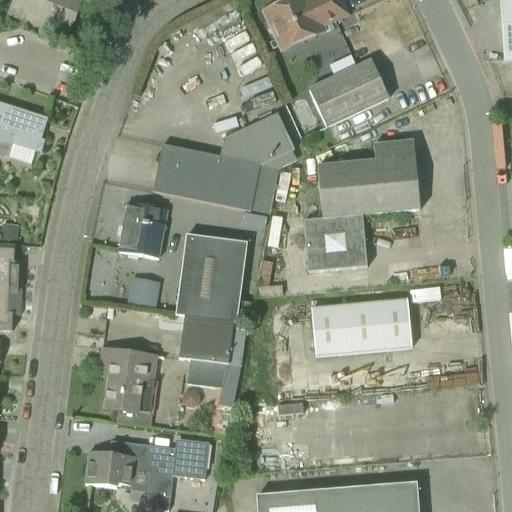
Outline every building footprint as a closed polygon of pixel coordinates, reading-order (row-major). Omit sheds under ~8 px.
[(15,0),(10,15),(33,24),(35,19),(70,32),(82,0),(80,0),(15,0)] [(349,17),(340,0),(292,0),(263,14),(282,53),(324,33),(322,29),(349,17)] [(511,0),(499,0),(504,61),(511,60),(511,0)] [(326,128),(388,99),(371,62),(309,91),(326,128)] [(40,142),(46,122),(0,107),(0,156),(7,159),(11,144),(40,154),(44,143),(40,142)] [(294,152),(277,115),(221,141),(223,144),(220,158),(259,168),(294,152)] [(303,223),(308,275),(367,270),(362,218),(419,213),(413,144),(373,147),(374,164),(317,169),(322,222),(303,223)] [(259,168),(162,146),(153,194),(251,213),(259,168)] [(158,261),(166,215),(167,212),(127,205),(118,254),(158,261)] [(17,244),(19,228),(2,226),(0,242),(17,244)] [(184,320),(233,326),(236,326),(247,246),(185,238),(175,318),(184,320)] [(0,290),(21,291),(21,264),(14,264),(14,248),(0,247),(0,290)] [(159,286),(133,281),(128,304),(154,309),(159,286)] [(20,317),(21,291),(0,290),(0,332),(12,333),(12,317),(20,317)] [(315,360),(411,351),(407,303),(311,311),(315,360)] [(182,333),(184,320),(175,318),(160,316),(158,330),(182,333)] [(233,331),(233,326),(184,320),(182,333),(179,361),(190,363),(226,367),(221,391),(217,407),(232,410),(241,369),(242,369),(247,333),(233,331)] [(148,416),(156,358),(102,351),(99,378),(108,379),(104,410),(148,416)] [(186,388),(221,391),(226,367),(190,363),(186,388)] [(209,435),(225,439),(227,431),(211,427),(209,435)] [(150,475),(150,476),(146,511),(156,511),(168,511),(173,477),(204,481),(209,445),(176,441),(175,451),(161,450),(157,476),(150,475)] [(157,476),(161,450),(135,446),(133,459),(89,454),(85,487),(116,491),(117,487),(131,489),(133,474),(150,476),(150,475),(157,476)] [(418,511),(416,485),(256,498),(256,511),(418,511)]
